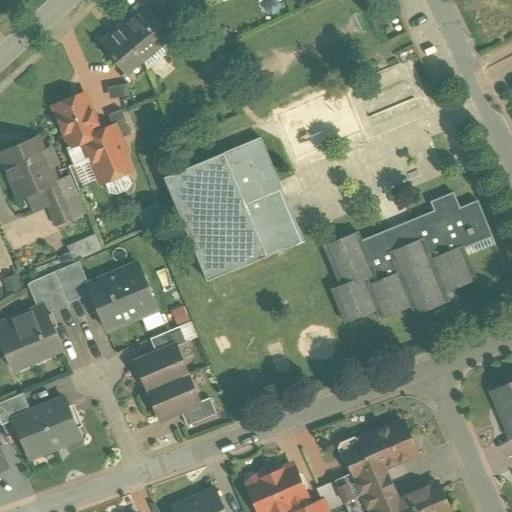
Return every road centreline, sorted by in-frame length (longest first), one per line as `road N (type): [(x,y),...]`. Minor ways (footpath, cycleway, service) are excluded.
road 1 (residential): [(136,471),(433,365)]
road 2 (residential): [(433,0),(511,160)]
road 3 (residential): [(491,511),(433,365)]
road 4 (residential): [(20,511),(136,471)]
